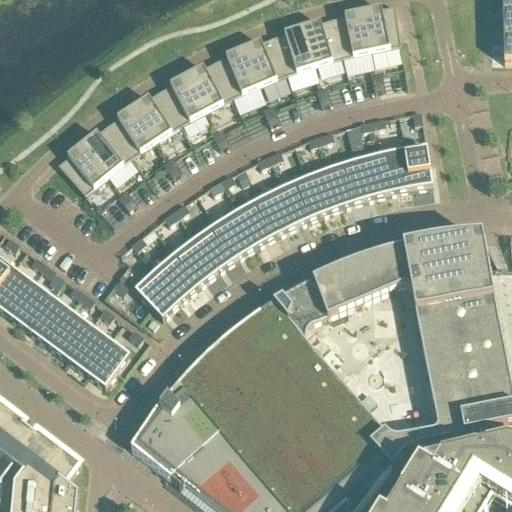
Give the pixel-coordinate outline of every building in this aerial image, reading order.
[(511,27),(511,5),(503,6),(503,28),(511,27)] [(402,55),(395,16),(364,22),(372,62),(402,55)] [(372,62),(364,22),(333,29),(343,68),(372,62)] [(511,27),(503,28),(504,49),(511,48),(511,27)] [(343,68),(333,29),(303,38),(315,77),(343,68)] [(315,77),(303,38),(273,47),(287,85),(315,77)] [(287,85),(273,47),(245,60),(260,97),(287,85)] [(260,97),(245,60),(216,72),(233,108),(260,97)] [(233,108),(216,72),(188,86),(207,122),(233,108)] [(384,90),(382,81),(371,84),(373,92),(384,90)] [(207,122),(188,86),(161,101),(181,136),(207,122)] [(385,98),(384,90),(373,92),(375,101),(385,98)] [(329,103),(327,95),(316,99),(319,107),(329,103)] [(181,136),(161,101),(135,118),(157,152),(181,136)] [(332,112),(329,103),(319,107),(321,115),(332,112)] [(263,118),(266,126),(277,122),(273,114),(263,118)] [(157,152),(135,118),(108,135),(132,168),(157,152)] [(421,120),(412,122),(415,134),(423,133),(421,120)] [(277,122),(266,126),(270,134),(280,130),(277,122)] [(257,123),(246,129),(252,141),(264,135),(257,123)] [(372,130),(374,138),(387,136),(385,127),(372,130)] [(372,130),(360,132),(362,141),(374,138),(372,130)] [(132,168),(108,135),(84,155),(109,186),(132,168)] [(226,146),(222,138),(212,143),(216,151),(226,146)] [(320,145),(322,153),(334,150),(332,141),(320,145)] [(320,145),(308,149),(310,157),(322,153),(320,145)] [(230,153),(226,146),(216,151),(220,158),(230,153)] [(109,186),(84,155),(59,175),(86,205),(109,186)] [(427,156),(405,159),(411,199),(433,195),(427,156)] [(405,159),(380,164),(388,204),(411,199),(405,159)] [(269,165),(272,173),(284,168),(280,160),(269,165)] [(380,164),(355,171),(365,210),(388,204),(380,164)] [(269,165),(257,170),(261,178),(272,173),(269,165)] [(178,174),(173,167),(164,173),(169,180),(178,174)] [(355,171),(330,179),(343,217),(365,210),(355,171)] [(183,181),(178,174),(169,180),(173,187),(183,181)] [(330,179),(306,188),(321,225),(343,217),(330,179)] [(251,192),(244,180),(237,184),(243,196),(251,192)] [(220,190),(225,198),(236,192),(231,184),(220,190)] [(306,188),(283,198),(299,235),(321,225),(306,188)] [(209,196),(214,204),(225,198),(220,190),(209,196)] [(283,198),(260,209),(278,245),(299,235),(283,198)] [(124,213),(132,206),(127,200),(118,207),(124,213)] [(129,220),(138,213),(132,206),(124,213),(129,220)] [(260,209),(238,221),(257,257),(278,245),(260,209)] [(175,220),(179,227),(190,220),(185,213),(175,220)] [(175,220),(164,227),(169,234),(179,227),(175,220)] [(238,221),(216,235),(237,269),(257,257),(238,221)] [(216,235),(195,249),(218,283),(237,269),(216,235)] [(142,246),(132,254),(138,261),(147,252),(142,246)] [(10,247),(5,254),(15,261),(21,254),(10,247)] [(511,511),(511,248),(511,249),(511,270),(511,279),(489,280),(483,249),(423,256),(373,268),(323,287),(275,314),(242,336),(214,359),(186,387),(162,416),(161,416),(132,458),(180,495),(180,496),(201,511),(511,511)] [(195,249),(174,265),(199,297),(218,283),(195,249)] [(174,265),(155,281),(181,312),(199,297),(174,265)] [(32,273),(42,281),(47,274),(37,266),(32,273)] [(0,297),(14,278),(0,267),(0,297)] [(47,274),(42,281),(52,288),(57,281),(47,274)] [(135,282),(128,276),(120,286),(127,292),(135,282)] [(34,292),(14,278),(0,297),(0,319),(9,326),(34,292)] [(155,281),(135,299),(163,329),(181,312),(155,281)] [(53,307),(34,292),(9,326),(28,340),(53,307)] [(86,303),(75,295),(70,302),(80,310),(86,303)] [(80,310),(91,317),(96,310),(86,303),(80,310)] [(72,321),(53,307),(28,340),(47,355),(72,321)] [(105,317),(100,324),(110,332),(115,325),(105,317)] [(91,335),(72,321),(47,355),(66,369),(91,335)] [(111,350),(91,335),(66,369),(86,383),(111,350)] [(134,339),(129,346),(139,353),(144,346),(134,339)] [(131,365),(111,350),(86,383),(106,398),(131,365)] [(0,511),(77,511),(78,501),(67,492),(81,473),(0,411),(0,462),(12,471),(0,487),(0,491),(0,511)]
